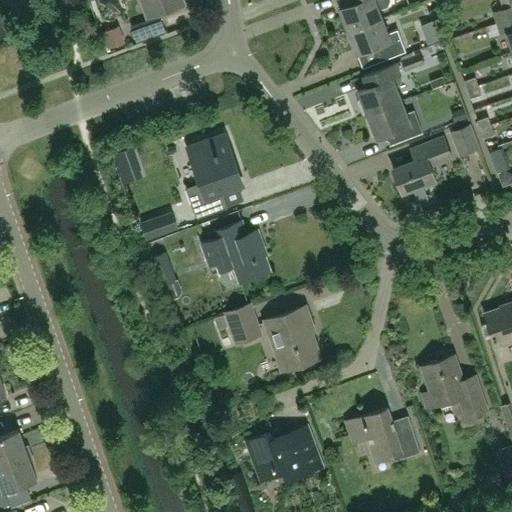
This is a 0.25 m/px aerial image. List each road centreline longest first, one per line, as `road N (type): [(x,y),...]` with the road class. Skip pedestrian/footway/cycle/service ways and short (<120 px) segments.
road 1 (tertiary): [(110,511),(0,196)]
road 2 (residential): [(219,48),(261,81),(377,233),(400,249)]
road 3 (residential): [(0,138),(197,65),(219,48)]
road 4 (residential): [(281,398),(368,355),(400,249)]
